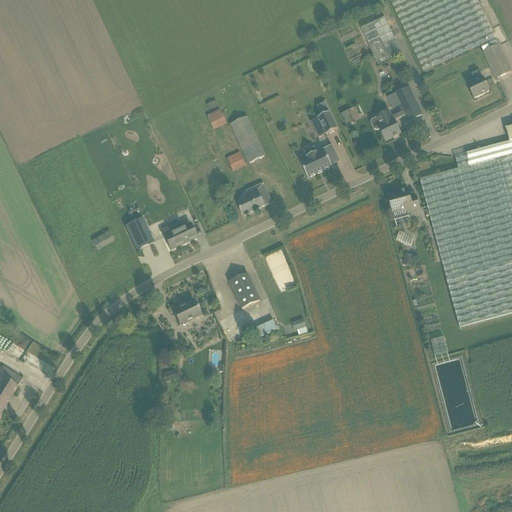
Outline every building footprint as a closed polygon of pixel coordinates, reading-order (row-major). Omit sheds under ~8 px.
[(388,0),(423,74),(480,46),(496,80),(511,73),(507,64),(476,0),(388,0)] [(386,18),(362,28),(378,65),(402,55),(386,18)] [(475,100),(489,93),(482,78),(481,79),(478,72),(471,75),(474,82),(468,85),(475,100)] [(394,96),(403,114),(407,123),(422,116),(409,89),(394,96)] [(326,103),(318,106),(321,113),(329,110),(326,103)] [(214,130),(227,124),(221,110),(207,116),(214,130)] [(348,112),(342,114),(346,125),(352,123),(348,112)] [(386,142),(400,135),(393,121),(389,112),(375,119),(376,119),(371,121),(371,124),(374,131),(377,132),(380,130),(386,142)] [(327,117),(316,123),(316,124),(324,139),(324,140),(336,135),(335,134),(327,118),(328,118),(327,117)] [(265,157),(246,118),(231,125),(249,164),(265,157)] [(460,330),(511,315),(511,128),(506,130),(510,143),(467,154),(470,167),(420,180),(423,190),(460,330)] [(327,157),(336,153),(332,146),(317,153),(314,148),(304,153),(307,160),(300,163),(308,180),(333,168),(332,167),(327,157)] [(162,168),(168,166),(160,148),(154,150),(162,168)] [(234,172),(246,166),(240,152),(227,158),(234,172)] [(237,204),(243,217),(273,204),(264,185),(246,192),(249,198),(237,204)] [(420,211),(416,197),(410,198),(408,190),(400,192),(401,194),(388,197),(393,215),(406,211),(407,215),(420,211)] [(153,243),(142,219),(125,228),(136,251),(153,243)] [(197,239),(190,224),(181,228),(178,223),(161,231),(170,251),(197,239)] [(114,241),(109,232),(92,242),(97,251),(114,241)] [(260,302),(252,284),(248,275),(229,283),(242,311),(260,302)] [(201,317),(194,302),(182,308),(181,306),(172,310),(180,327),(201,317)] [(297,331),(306,328),(303,320),(294,323),(297,331)] [(259,327),(263,337),(279,330),(274,321),(259,327)] [(432,341),(435,357),(448,354),(445,338),(432,341)] [(18,388),(23,380),(1,367),(0,368),(0,416),(18,388)] [(173,382),(170,373),(162,375),(164,384),(173,382)]
